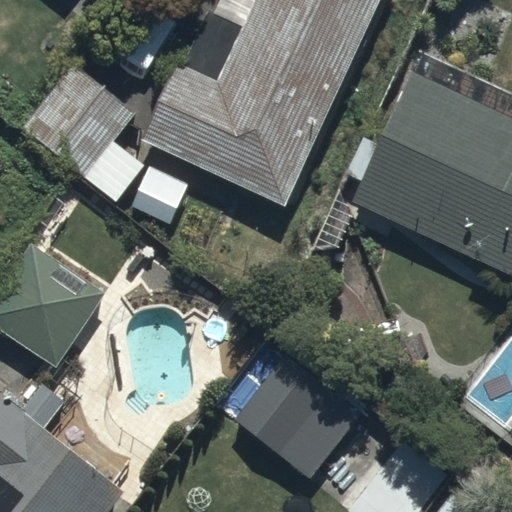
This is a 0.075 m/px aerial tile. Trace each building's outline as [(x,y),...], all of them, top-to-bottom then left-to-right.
[(180,63),(145,137),(291,209),(389,0),(219,0),(189,67),(180,63)] [(417,70),(356,198),(511,272),(511,92),(447,62),(438,80),(417,70)] [(77,65),(28,126),(120,200),(126,193),(170,228),(191,187),(121,140),(138,115),(77,65)] [(111,289),(34,240),(0,292),(0,326),(62,366),(111,289)] [(291,353),(240,421),(314,477),(365,410),(291,353)] [(0,511),(114,511),(130,493),(50,427),(70,404),(47,385),(27,409),(0,386),(0,511)] [(405,511),(423,489),(378,456),(340,508),(344,511),(405,511)] [(478,511),(453,492),(438,511),(478,511)]
